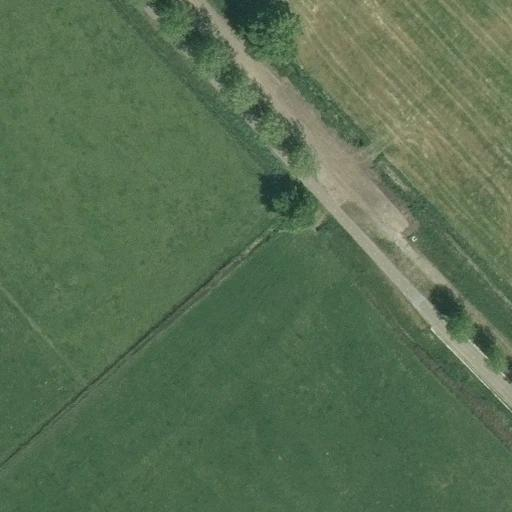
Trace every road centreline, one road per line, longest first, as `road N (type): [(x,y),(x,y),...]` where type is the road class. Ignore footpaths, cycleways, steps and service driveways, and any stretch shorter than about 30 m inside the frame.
road 1 (unclassified): [(399,235),(187,0)]
road 2 (track): [(399,235),(511,354)]
